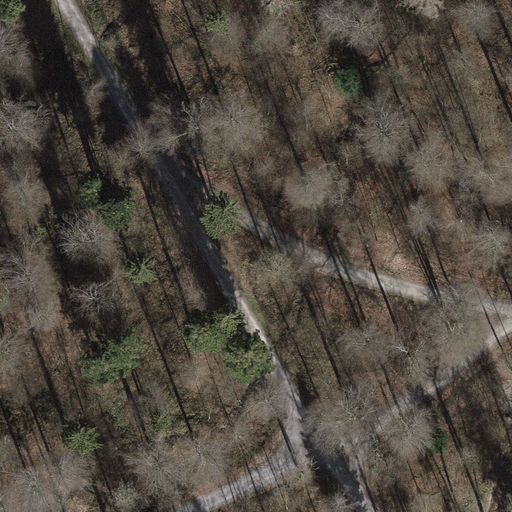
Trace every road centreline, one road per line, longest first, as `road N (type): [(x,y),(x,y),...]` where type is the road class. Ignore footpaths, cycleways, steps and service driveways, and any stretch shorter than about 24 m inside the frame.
road 1 (track): [(67,0),(319,450)]
road 2 (track): [(511,304),(341,264),(274,238),(163,162)]
road 3 (track): [(511,326),(388,416),(319,450)]
road 4 (track): [(319,450),(190,511)]
